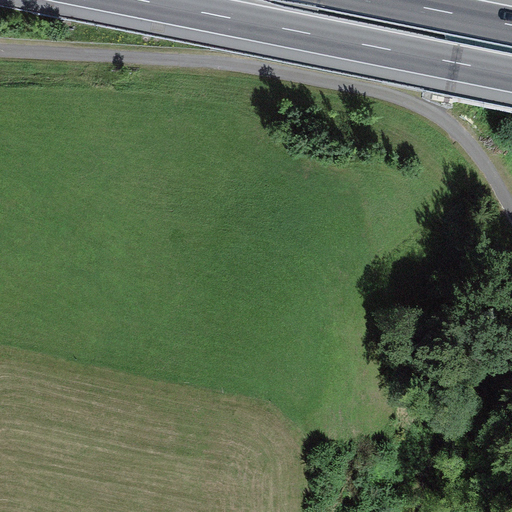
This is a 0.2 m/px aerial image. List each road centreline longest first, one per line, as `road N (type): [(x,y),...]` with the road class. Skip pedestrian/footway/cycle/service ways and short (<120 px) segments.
road 1 (motorway): [(138,0),(511,75)]
road 2 (motorway): [(511,24),(393,0)]
